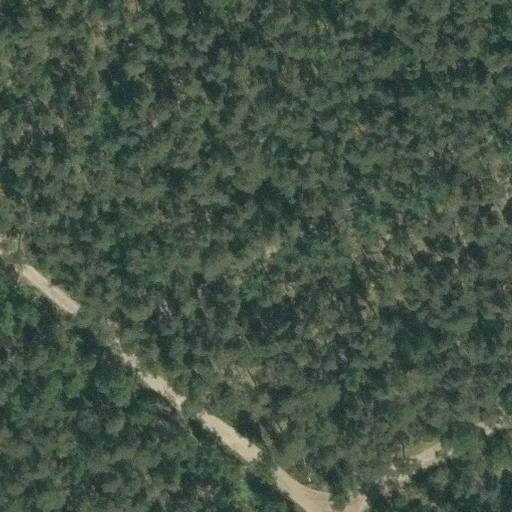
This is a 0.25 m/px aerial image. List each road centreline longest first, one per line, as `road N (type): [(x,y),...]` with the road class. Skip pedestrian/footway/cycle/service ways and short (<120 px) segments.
road 1 (track): [(27,274),(308,511)]
road 2 (track): [(511,410),(325,511)]
